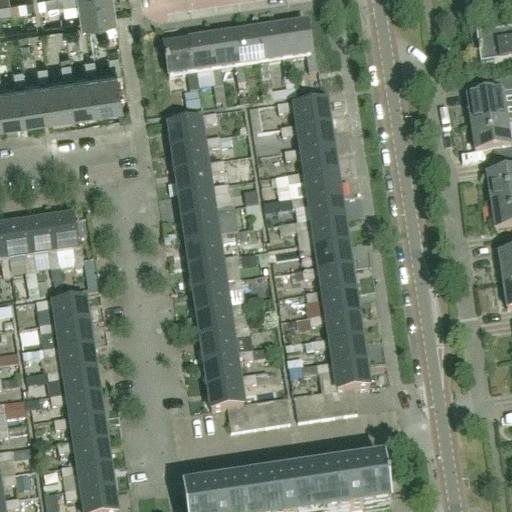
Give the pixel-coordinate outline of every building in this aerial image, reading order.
[(80,3),(82,23),(115,18),(112,0),(62,0),(63,5),(80,3)] [(25,2),(9,4),(10,9),(10,14),(27,11),(25,2)] [(0,15),(10,14),(10,9),(9,4),(0,5),(0,15)] [(306,61),(309,79),(318,77),(315,59),(312,59),(307,28),(283,32),(287,64),(291,63),(306,61)] [(283,65),(285,82),(294,81),(291,63),(287,64),(283,32),(259,35),(264,68),(268,68),(283,65)] [(259,69),(261,86),(271,84),(268,68),(264,68),(259,35),(235,39),(240,72),(244,71),(259,69)] [(505,84),(511,83),(511,36),(476,42),(481,76),(482,76),(481,72),(511,67),(511,82),(505,83),(505,84)] [(235,72),(238,89),(247,88),(244,71),(240,72),(235,39),(211,43),(216,75),(221,75),(235,72)] [(211,76),(214,93),(223,91),(221,75),(216,75),(211,43),(187,46),(192,79),(197,78),(211,76)] [(187,80),(190,96),(199,95),(197,78),(192,79),(187,46),(163,50),(168,82),(187,80)] [(93,78),(97,110),(122,106),(117,75),(121,75),(117,56),(109,58),(111,75),(97,77),(93,78)] [(69,81),(74,114),(97,110),(93,78),(97,77),(94,60),(85,61),(87,78),(73,81),(69,81)] [(45,85),(50,117),(74,114),(69,81),(73,81),(70,63),(61,65),(64,82),(49,84),(45,85)] [(21,88),(26,120),(50,117),(45,85),(49,84),(47,67),(37,69),(40,86),(25,88),(21,88)] [(0,91),(0,109),(2,124),(26,120),(21,88),(25,88),(23,71),(13,72),(16,89),(1,91),(0,91)] [(285,82),(287,94),(273,96),(274,106),(297,103),(294,81),(285,82)] [(197,96),(184,98),(186,114),(200,112),(197,96)] [(467,102),(471,130),(506,124),(511,123),(511,96),(506,97),(502,98),(502,97),(467,102)] [(297,131),(298,135),(331,131),(327,106),(296,111),(296,107),(277,110),(279,119),(295,117),(297,131)] [(120,112),(118,116),(119,123),(130,121),(129,111),(120,112)] [(169,130),(172,154),(204,149),(204,145),(202,131),(218,128),(217,119),(199,122),(200,125),(169,130)] [(511,152),(506,124),(471,130),(475,157),(511,152)] [(301,155),(302,159),(334,154),(331,131),(298,135),(297,131),(281,134),(282,143),(299,141),(301,155)] [(172,154),(176,178),(208,173),(207,169),(224,167),(220,143),(204,145),(204,149),(172,154)] [(304,179),(305,183),(338,178),(334,154),(302,159),(301,155),(285,157),(286,167),(302,164),(304,179)] [(176,178),(179,202),(211,197),(211,193),(209,178),(225,176),(224,167),(207,169),(208,173),(176,178)] [(511,176),(486,180),(490,208),(511,204),(511,176)] [(308,203),(309,207),(341,202),(338,178),(305,183),(304,179),(288,181),(289,190),(291,205),(308,203)] [(215,221),(214,216),(212,201),(228,198),(227,191),(211,193),(211,197),(179,202),(183,225),(215,221)] [(311,226),(312,230),(344,226),(341,202),(309,207),(308,203),(291,205),(293,214),(309,212),(311,226)] [(511,232),(511,204),(490,208),(495,235),(511,232)] [(183,225),(186,249),(218,244),(218,240),(234,238),(238,237),(234,213),(231,213),(214,216),(215,221),(183,225)] [(72,255),(75,272),(84,270),(81,253),(78,253),(73,222),(48,226),(53,258),(57,257),(72,255)] [(48,259),(51,275),(60,274),(57,257),(53,258),(48,226),(25,229),(30,262),(33,261),(48,259)] [(315,250),(316,254),(348,249),(344,226),(312,230),(311,226),(295,229),(296,238),(313,235),(315,250)] [(24,262),(27,279),(36,278),(33,261),(30,262),(25,229),(1,233),(6,265),(10,265),(24,262)] [(295,229),(279,231),(280,240),(296,238),(295,229)] [(0,265),(1,266),(3,283),(12,281),(10,265),(6,265),(1,233),(0,233),(0,265)] [(186,249),(190,273),(222,268),(221,264),(219,250),(235,247),(234,238),(218,240),(218,244),(186,249)] [(318,274),(319,278),(351,273),(348,249),(316,254),(315,250),(299,252),(300,262),(316,259),(318,274)] [(511,257),(498,259),(502,287),(511,285),(511,257)] [(190,273),(193,297),(225,292),(225,288),(222,273),(239,271),(237,261),(221,264),(222,268),(190,273)] [(322,298),(323,302),(355,297),(351,273),(319,278),(318,274),(302,276),(303,280),(304,285),(320,283),(322,298)] [(302,276),(291,278),(293,287),(304,285),(303,280),(302,276)] [(74,294),(94,294),(94,279),(74,279),(74,294)] [(193,297),(196,320),(229,316),(228,311),(226,297),(242,295),(241,285),(225,288),(225,292),(193,297)] [(511,285),(502,287),(506,315),(511,313),(511,285)] [(325,321),(326,325),(358,321),(355,297),(323,302),(322,298),(306,300),(307,309),(323,307),(325,321)] [(57,329),(57,333),(89,328),(86,304),(54,308),(54,305),(36,308),(38,317),(54,315),(57,329)] [(196,320),(200,344),(202,344),(232,339),(232,335),(230,321),(246,319),(245,309),(228,311),(229,316),(196,320)] [(329,345),(329,349),(362,345),(358,321),(326,325),(325,321),(309,324),(311,333),(327,331),(329,345)] [(60,352),(61,356),(93,352),(89,328),(57,333),(57,329),(40,331),(41,341),(58,338),(60,352)] [(200,344),(203,368),(236,363),(235,359),(252,356),(248,333),(232,335),(232,339),(202,344),(200,344)] [(332,369),(333,373),(365,368),(362,345),(329,349),(329,345),(313,347),(314,357),(330,354),(332,369)] [(64,376),(64,380),(97,375),(93,352),(61,356),(60,352),(43,355),(45,364),(61,361),(64,376)] [(203,368),(207,392),(239,387),(238,383),(236,368),(253,366),(252,356),(235,359),(236,363),(203,368)] [(17,364),(0,366),(0,375),(19,373),(17,364)] [(319,381),(321,399),(329,398),(336,397),(337,397),(341,397),(369,393),(365,368),(333,373),(332,369),(317,371),(317,375),(318,381),(319,381)] [(317,371),(301,373),(303,383),(318,381),(317,375),(317,371)] [(67,400),(68,404),(100,399),(97,375),(64,380),(64,376),(47,378),(48,388),(65,385),(67,400)] [(207,392),(210,416),(227,414),(239,412),(243,411),(240,392),(257,390),(255,380),(238,383),(239,387),(207,392)] [(12,384),(0,386),(2,395),(13,393),(12,384)] [(357,419),(353,395),(341,397),(345,421),(357,419)] [(345,421),(341,397),(337,397),(336,397),(329,398),(333,422),(345,421)] [(333,422),(329,398),(321,399),(318,399),(321,424),(333,422)] [(71,423),(71,428),(104,423),(100,399),(68,404),(67,400),(51,402),(52,411),(68,409),(71,423)] [(321,424),(318,399),(306,401),(309,426),(321,424)] [(309,426),(306,401),(294,403),(298,428),(309,426)] [(289,429),(286,404),(274,406),(278,431),(289,429)] [(278,431),(274,406),(262,408),(266,432),(278,431)] [(266,432),(262,408),(251,409),(254,434),(266,432)] [(254,434),(251,409),(243,411),(239,412),(242,436),(254,434)] [(242,436),(239,412),(227,414),(231,438),(242,436)] [(74,447),(75,451),(107,446),(104,423),(71,428),(71,423),(54,426),(56,435),(72,433),(74,447)] [(0,443),(9,442),(7,433),(0,434),(0,443)] [(78,471),(78,475),(111,470),(107,446),(75,451),(74,447),(58,450),(59,459),(76,457),(78,471)] [(0,468),(12,466),(11,457),(0,458),(0,468)] [(389,502),(387,491),(389,490),(389,487),(386,487),(383,466),(316,476),(321,511),(386,511),(390,511),(389,502)] [(82,495),(82,499),(114,494),(111,470),(78,475),(78,471),(61,473),(63,483),(79,480),(82,495)] [(321,511),(316,476),(250,486),(254,511),(321,511)] [(0,511),(2,511),(2,507),(0,494),(0,492),(16,490),(15,485),(15,483),(15,481),(0,482),(0,511)] [(28,481),(15,483),(15,485),(16,490),(17,495),(30,493),(28,481)] [(254,511),(250,486),(183,495),(185,511),(254,511)] [(83,504),(84,511),(116,511),(114,494),(82,499),(82,495),(65,498),(67,507),(83,504)]
